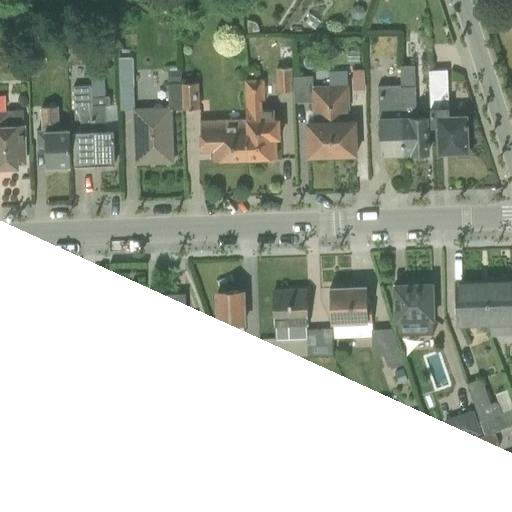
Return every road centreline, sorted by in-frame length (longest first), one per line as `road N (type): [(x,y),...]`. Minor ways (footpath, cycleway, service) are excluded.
road 1 (residential): [(511,218),(0,237)]
road 2 (residential): [(511,152),(461,0)]
